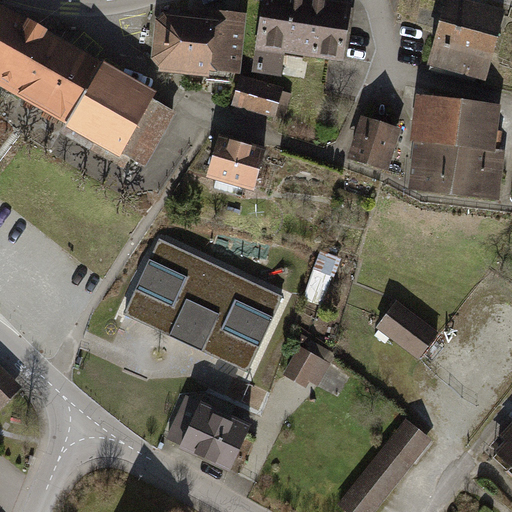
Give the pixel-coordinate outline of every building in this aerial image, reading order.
[(350,5),(317,0),(266,0),(256,70),(280,73),(284,49),(342,58),(350,5)] [(508,13),(464,0),(449,0),(434,50),(492,67),(508,13)] [(0,7),(0,87),(120,159),(123,155),(145,167),(173,112),(152,101),(157,92),(0,7)] [(164,12),(156,20),(151,61),(159,74),(212,79),(212,73),(241,76),(248,14),(214,10),(214,17),(164,12)] [(281,91),(241,80),(235,104),(274,116),(281,91)] [(474,103),(427,98),(418,187),(496,195),(499,166),(490,165),(496,109),(473,106),(474,103)] [(399,129),(365,119),(353,158),(387,168),(399,129)] [(263,149),(214,131),(199,170),(249,188),(263,149)] [(284,296),(158,237),(121,315),(247,374),(284,296)] [(327,307),(341,262),(323,256),(308,301),(327,307)] [(398,300),(375,327),(417,362),(439,335),(398,300)] [(335,354),(304,337),(283,374),(307,387),(311,380),(318,383),(335,354)] [(0,407),(21,385),(0,364),(0,407)] [(249,428),(194,401),(172,444),(226,472),(249,428)] [(373,511),(427,442),(401,422),(341,501),(355,511),(373,511)]
